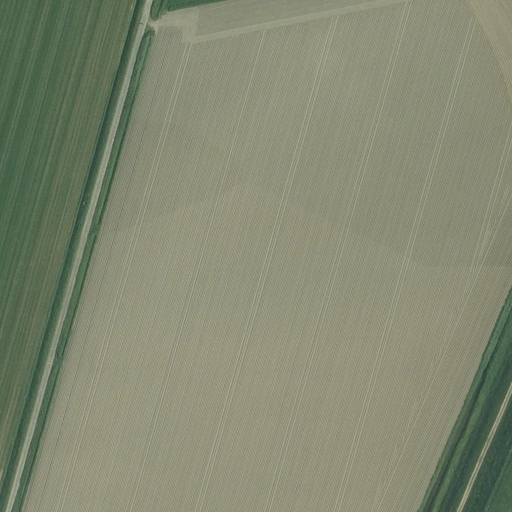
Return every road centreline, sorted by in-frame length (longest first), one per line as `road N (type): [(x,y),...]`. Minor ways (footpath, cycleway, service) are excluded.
road 1 (unclassified): [(6,511),(146,0)]
road 2 (track): [(511,384),(457,511)]
